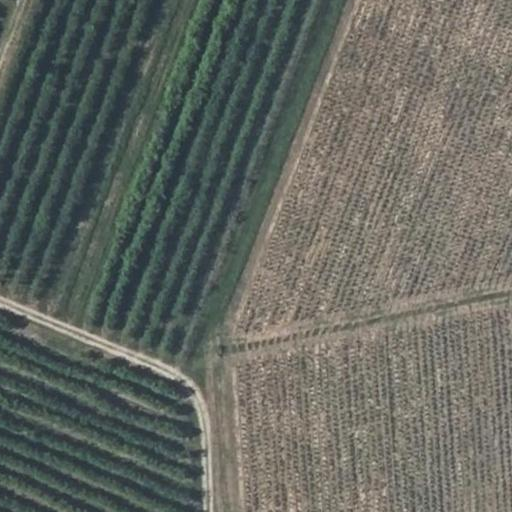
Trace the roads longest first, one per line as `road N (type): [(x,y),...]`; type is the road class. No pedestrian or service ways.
road 1 (track): [(205,417),(202,348),(330,0)]
road 2 (track): [(211,511),(205,417),(186,389),(0,306)]
